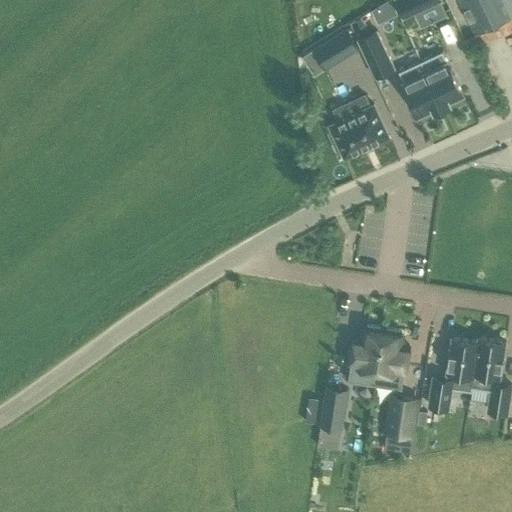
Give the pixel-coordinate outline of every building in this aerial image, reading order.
[(397,16),(389,0),(370,11),(376,25),(397,16)] [(397,0),(404,16),(437,0),(397,0)] [(508,12),(502,0),(460,0),(475,31),(509,14),(508,12)] [(339,35),(349,53),(360,47),(350,29),(339,35)] [(394,66),(377,30),(359,39),(376,75),(394,66)] [(511,50),(504,32),(493,37),(506,67),(511,64),(511,50)] [(312,45),(301,51),(314,73),(325,66),(312,45)] [(463,94),(443,50),(421,61),(442,107),(451,103),(450,101),(463,94)] [(442,107),(421,61),(399,71),(420,115),(433,109),(434,111),(442,107)] [(389,136),(374,103),(370,105),(365,94),(334,108),(339,120),(330,124),(333,130),(329,132),(338,152),(342,150),(345,157),(389,136)] [(375,384),(383,330),(380,330),(380,326),(368,324),(367,328),(364,327),(361,344),(355,343),(356,337),(354,336),(350,361),(351,362),(348,380),(375,384)] [(387,331),(383,330),(375,384),(402,389),(405,370),(406,370),(409,345),(408,345),(407,351),(400,350),(403,333),(399,333),(400,329),(387,327),(387,331)] [(479,341),(478,341),(452,337),(446,378),(433,376),(429,404),(449,407),(452,388),(472,391),(473,387),(472,386),(479,341)] [(478,337),(478,341),(479,341),(472,386),(473,387),(491,389),(488,409),(508,412),(511,386),(511,384),(500,382),(506,341),(478,337)] [(349,390),(328,386),(322,422),(343,426),(343,422),(345,410),(349,390)] [(410,432),(415,398),(393,395),(388,429),(410,432)] [(426,424),(428,412),(420,410),(418,423),(426,424)]
